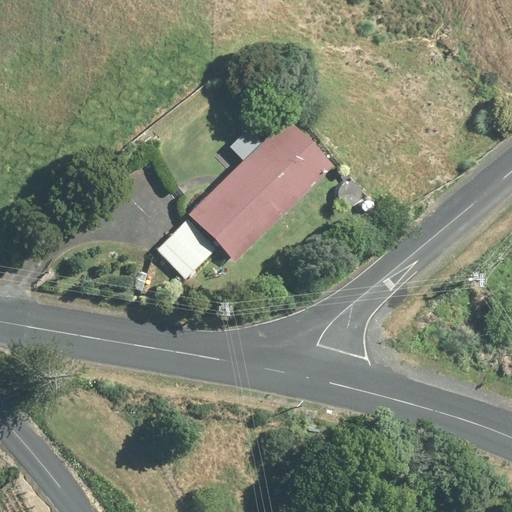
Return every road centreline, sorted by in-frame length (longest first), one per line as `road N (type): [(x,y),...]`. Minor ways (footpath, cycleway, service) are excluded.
road 1 (residential): [(0,322),(309,377)]
road 2 (residential): [(309,377),(327,327),(511,172)]
road 3 (residential): [(309,377),(511,439)]
road 4 (residential): [(0,412),(80,511)]
